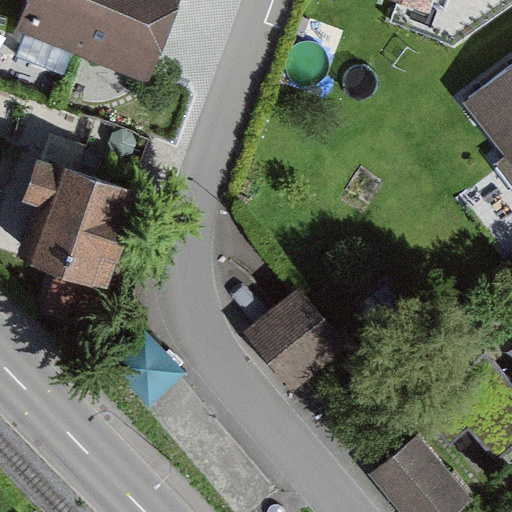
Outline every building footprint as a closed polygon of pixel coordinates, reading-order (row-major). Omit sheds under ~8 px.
[(184,0),(31,0),(17,36),(149,88),(184,0)] [(511,0),(355,0),(391,13),(387,26),(454,50),(511,11),(511,0)] [(511,79),(470,111),(509,162),(497,172),(511,190),(511,79)] [(135,201),(52,171),(50,177),(38,172),(24,212),(35,216),(14,273),(54,287),(44,316),(85,330),(106,274),(119,279),(129,251),(118,247),(135,201)] [(301,294),(245,339),(294,398),(349,352),(301,294)] [(511,385),(487,356),(414,415),(450,458),(469,442),(495,472),(511,458),(511,385)] [(420,442),(373,480),(399,511),(466,511),(473,506),(420,442)]
